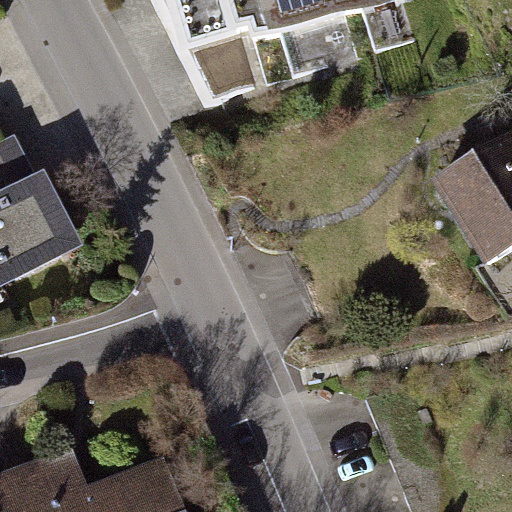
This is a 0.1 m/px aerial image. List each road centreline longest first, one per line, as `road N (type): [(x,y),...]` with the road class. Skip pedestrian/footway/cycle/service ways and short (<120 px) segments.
road 1 (residential): [(50,0),(213,320)]
road 2 (residential): [(0,384),(213,320)]
road 3 (residential): [(213,320),(297,511)]
